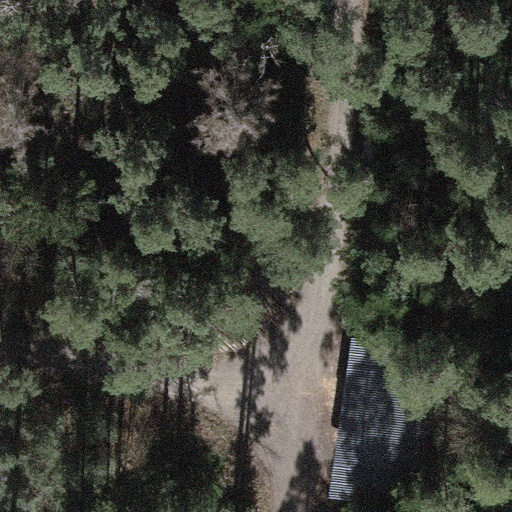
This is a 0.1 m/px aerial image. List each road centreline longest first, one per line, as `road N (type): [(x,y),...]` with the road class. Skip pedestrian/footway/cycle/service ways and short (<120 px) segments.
road 1 (track): [(354,0),(344,206),(310,397)]
road 2 (track): [(0,341),(310,397)]
